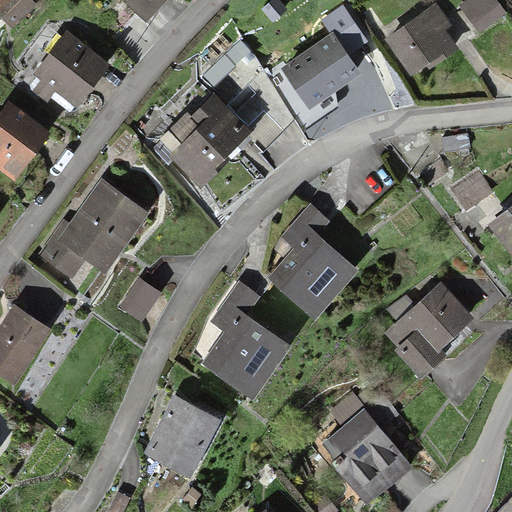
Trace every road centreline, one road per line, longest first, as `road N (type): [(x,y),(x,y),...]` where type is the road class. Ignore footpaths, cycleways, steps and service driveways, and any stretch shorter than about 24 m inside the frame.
road 1 (residential): [(88,511),(199,283),(264,198),(357,130),(511,108)]
road 2 (residential): [(0,272),(18,237),(214,0)]
road 3 (unknown): [(511,290),(407,151),(357,130)]
